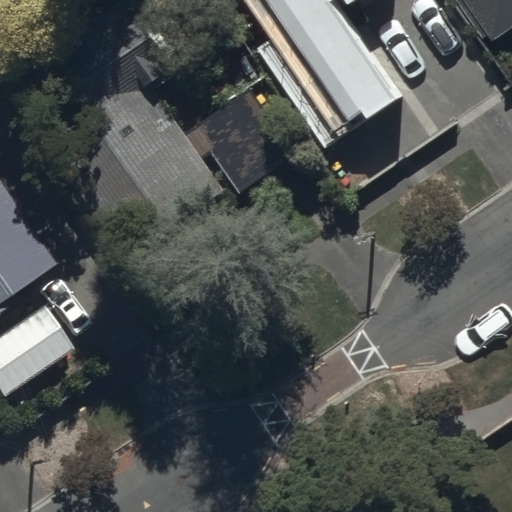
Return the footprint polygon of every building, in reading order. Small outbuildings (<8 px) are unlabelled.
[(155,257),(232,205),(149,84),(184,60),(142,0),(99,0),(94,4),(18,56),(155,257)] [(368,0),(275,0),(288,18),(254,41),(327,148),(408,93),(352,11),(368,0)] [(511,0),(464,0),(491,39),(511,24),(511,0)] [(251,194),(296,163),(244,86),(199,117),(251,194)] [(0,301),(58,262),(0,177),(0,301)] [(0,331),(0,398),(1,401),(73,352),(40,305),(0,331)]
